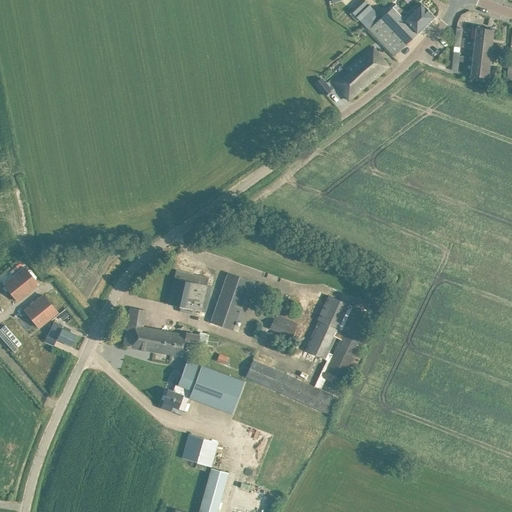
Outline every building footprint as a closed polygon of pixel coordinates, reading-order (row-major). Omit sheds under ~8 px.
[(387,49),(394,56),(434,17),(420,2),(407,16),(395,4),(380,18),(363,0),(362,0),(356,6),(351,11),(387,49)] [(477,27),(476,39),(493,42),(495,29),(477,27)] [(476,39),(474,51),(492,53),(493,42),(476,39)] [(332,82),(344,95),(346,93),(350,97),(348,100),(388,67),(388,66),(387,67),(383,62),(384,61),(372,48),(346,70),(349,73),(341,80),(338,77),(332,82)] [(474,51),(473,63),(491,65),(492,53),(474,51)] [(453,61),(458,62),(467,63),(468,57),(459,56),(460,52),(454,52),(453,61)] [(491,65),(473,63),(472,76),(489,78),(491,65)] [(327,85),(320,90),(325,96),(331,90),(327,85)] [(299,256),(297,267),(327,272),(329,261),(311,258),(299,256)] [(4,285),(17,300),(38,283),(26,267),(4,285)] [(206,312),(211,285),(172,278),(167,304),(206,312)] [(244,320),(256,323),(263,294),(251,291),(244,320)] [(25,310),(32,320),(38,327),(57,313),(43,295),(25,310)] [(353,312),(355,306),(324,295),(302,357),(314,361),(316,356),(324,359),(323,378),(330,380),(335,380),(339,369),(339,370),(340,366),(340,357),(358,358),(343,352),(340,352),(336,351),(333,351),(334,347),(338,348),(338,346),(342,335),(342,349),(348,349),(348,341),(350,341),(351,326),(353,321),(353,312)] [(123,346),(153,351),(156,330),(142,327),(145,310),(130,308),(123,346)] [(292,321),(286,319),(285,321),(276,318),(274,325),(288,330),(292,321)] [(54,321),(44,341),(53,346),(56,339),(71,346),(76,335),(69,331),(70,329),(54,321)] [(153,351),(172,354),(176,333),(156,330),(153,351)] [(176,333),(172,354),(182,356),(185,341),(197,343),(199,335),(186,333),(185,335),(176,333)] [(216,361),(226,364),(228,357),(219,354),(216,361)] [(243,376),(328,413),(335,395),(251,359),(243,376)] [(187,360),(177,385),(178,385),(190,390),(192,390),(189,398),(232,414),(244,381),(187,360)] [(187,403),(189,398),(192,390),(190,390),(178,385),(177,385),(175,384),(172,392),(167,390),(161,407),(170,411),(172,406),(178,408),(180,401),(187,403)] [(182,458),(211,467),(218,442),(189,434),(182,458)] [(211,468),(198,511),(216,511),(228,472),(211,468)]
